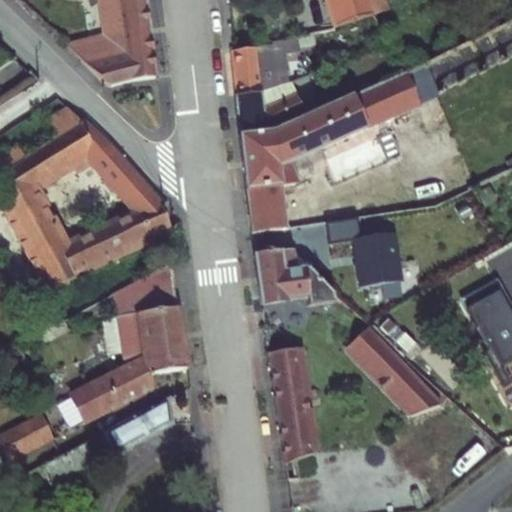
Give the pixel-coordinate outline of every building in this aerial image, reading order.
[(149,27),(145,0),(108,0),(113,28),(113,31),(149,27)] [(322,0),(328,21),(369,12),(383,8),(379,0),(322,0)] [(155,77),(149,27),(113,31),(116,50),(69,55),(102,85),(155,77)] [(272,46),(228,51),(232,96),(259,92),(257,81),(269,80),(276,79),(272,46)] [(418,109),(403,74),(264,134),(265,138),(237,142),(244,197),(281,185),(293,181),(287,163),(418,109)] [(269,80),(257,81),(259,92),(271,90),(269,80)] [(262,108),(259,92),(232,96),(234,118),(237,142),(265,138),(264,134),(263,129),(306,110),(297,92),(262,108)] [(67,108),(39,124),(49,143),(82,123),(67,108)] [(22,158),(0,170),(0,183),(47,269),(40,273),(52,295),(174,238),(159,208),(147,192),(128,206),(130,208),(137,218),(112,229),(66,250),(32,189),(76,164),(79,171),(93,163),(108,181),(103,185),(113,197),(118,194),(136,179),(121,162),(108,149),(82,123),(49,143),(22,158)] [(15,146),(0,154),(0,170),(22,158),(15,146)] [(136,179),(118,194),(128,206),(147,192),(136,179)] [(281,185),(244,197),(248,237),(287,226),(281,185)] [(441,212),(437,204),(411,217),(434,262),(482,238),(463,201),(441,212)] [(130,208),(108,219),(112,229),(137,218),(130,208)] [(251,261),(257,309),(303,303),(304,312),(330,308),(328,297),(284,255),(251,261)] [(171,269),(147,282),(150,308),(137,309),(143,360),(144,368),(151,378),(185,375),(171,269)] [(404,427),(416,439),(452,427),(363,333),(342,355),(410,421),(404,427)] [(264,360),(279,471),(309,466),(294,356),(264,360)] [(153,381),(151,378),(144,368),(143,360),(120,373),(89,390),(104,418),(154,392),(153,381)] [(169,402),(103,436),(115,458),(172,428),(169,402)] [(0,468),(1,472),(55,449),(43,419),(0,436),(0,468)] [(86,446),(37,472),(48,494),(97,468),(86,446)]
